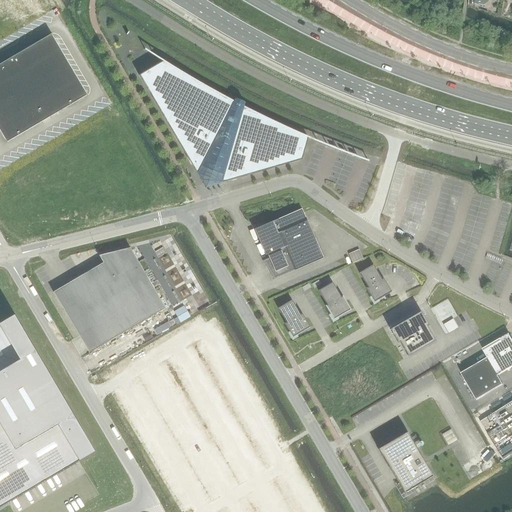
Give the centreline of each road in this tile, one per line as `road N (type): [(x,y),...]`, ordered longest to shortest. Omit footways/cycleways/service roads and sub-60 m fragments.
road 1 (unclassified): [(132,0),(266,79),(398,134),(366,228)]
road 2 (primary): [(186,0),(362,90),(511,135)]
road 3 (unclassified): [(361,511),(186,212)]
road 4 (unclassified): [(7,257),(150,500),(122,511)]
road 5 (primary): [(511,106),(356,53),(254,0)]
road 6 (unclassified): [(366,228),(294,181),(186,212)]
road 7 (unclassified): [(7,257),(186,212)]
road 8 (secondary): [(511,69),(441,47),(349,0)]
road 9 (unclassified): [(511,311),(366,228)]
